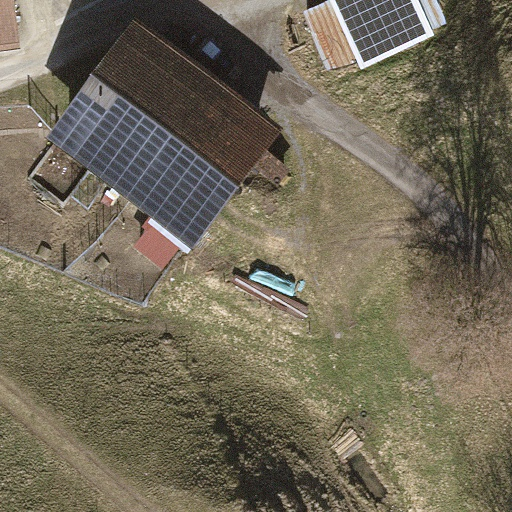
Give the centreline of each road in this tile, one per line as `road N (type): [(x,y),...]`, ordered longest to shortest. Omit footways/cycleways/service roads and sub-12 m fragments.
road 1 (track): [(129,18),(303,97),(447,216),(511,303)]
road 2 (unclassified): [(0,76),(129,18)]
